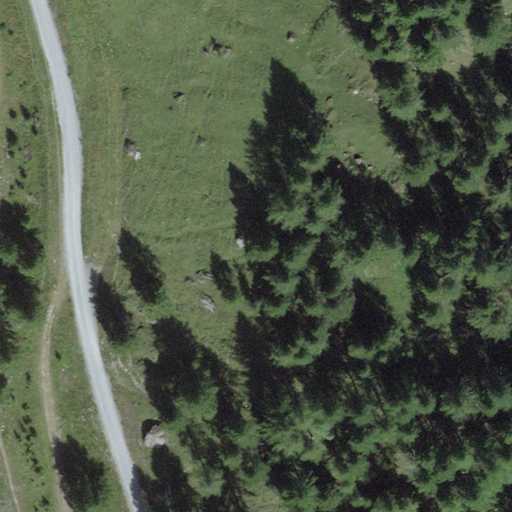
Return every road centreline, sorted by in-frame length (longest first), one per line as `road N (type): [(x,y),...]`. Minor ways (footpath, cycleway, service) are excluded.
road 1 (track): [(140,511),(80,318),(67,232),(67,117),(38,0)]
road 2 (track): [(67,232),(47,335),(64,511)]
